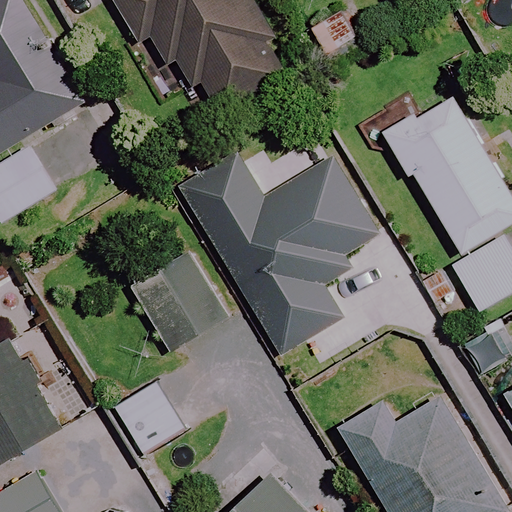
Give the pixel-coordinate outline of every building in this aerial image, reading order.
[(1,0),(0,1),(0,157),(88,106),(27,0),(1,0)] [(114,0),(142,47),(150,42),(166,69),(178,62),(213,122),(294,75),(250,0),(114,0)] [(372,52),(351,14),(315,33),(335,71),(372,52)] [(511,226),(511,195),(454,98),(392,136),(465,259),(453,267),(482,316),(511,297),(511,250),(501,232),(511,226)] [(58,194),(32,149),(0,167),(0,221),(3,226),(58,194)] [(267,203),(240,157),(184,190),(283,357),(303,345),(316,367),(341,352),(325,327),(343,317),(329,293),(375,266),(361,243),(377,233),(335,163),(267,203)] [(190,253),(123,290),(163,359),(229,322),(190,253)] [(0,468),(61,435),(14,348),(0,355),(0,468)] [(187,433),(159,386),(117,411),(145,457),(187,433)] [(511,511),(448,402),(400,430),(387,407),(344,432),(390,511),(511,511)] [(109,511),(133,501),(101,435),(59,456),(64,466),(0,497),(0,511),(109,511)] [(305,511),(275,480),(240,511),(305,511)]
